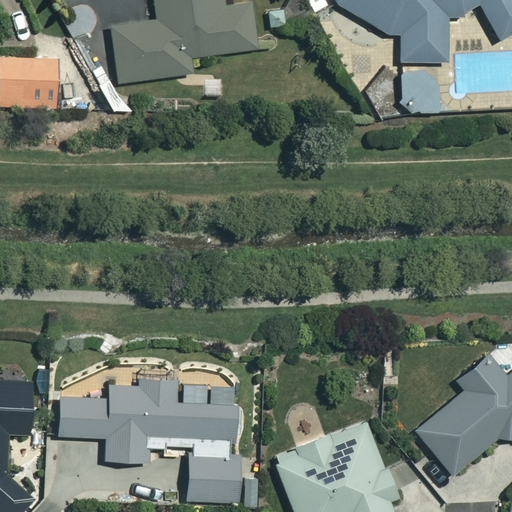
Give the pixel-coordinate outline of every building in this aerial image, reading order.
[(150,0),(154,18),(107,25),(115,81),(207,68),(205,53),(254,46),(247,2),(220,6),(219,0),(150,0)] [(511,0),(304,0),(313,14),(331,3),(383,35),(396,35),(394,60),(445,58),(443,19),(476,6),(493,38),(511,28),(511,0)] [(54,56),(0,55),(0,103),(53,105),(54,56)] [(433,71),(398,72),(399,110),(434,110),(433,71)] [(441,471),(493,434),(511,434),(511,367),(503,374),(490,356),(463,376),(471,386),(411,429),(441,471)] [(145,444),(185,445),(183,499),(231,500),(232,455),(224,455),(225,437),(233,437),(234,402),(171,400),(172,377),(132,375),(132,384),(105,383),(104,397),(56,395),(54,434),(102,436),(102,459),(145,460),(145,444)] [(25,434),(26,379),(0,377),(0,511),(18,511),(31,498),(2,472),(3,434),(25,434)] [(391,495),(363,419),(269,454),(290,511),(389,511),(384,498),(391,495)]
